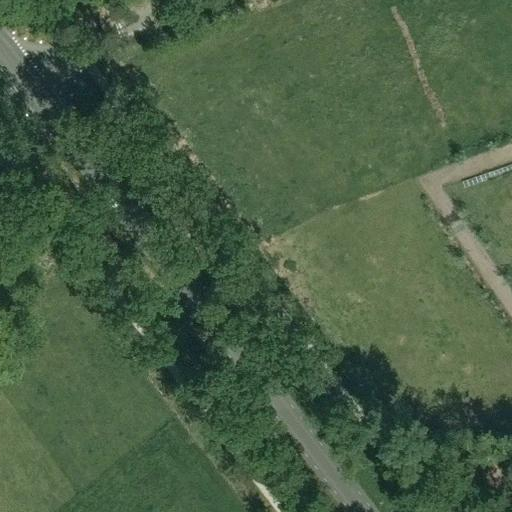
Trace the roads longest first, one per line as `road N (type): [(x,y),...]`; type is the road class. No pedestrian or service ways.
road 1 (secondary): [(356,511),(26,81)]
road 2 (unclassified): [(198,0),(80,47),(26,81)]
